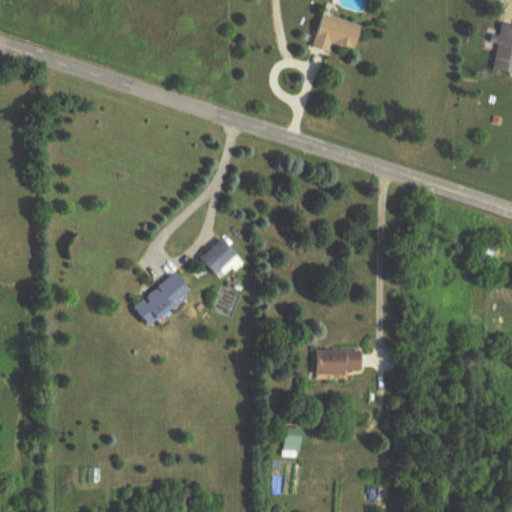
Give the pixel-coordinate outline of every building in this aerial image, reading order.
[(363,27),(322,15),(313,48),(330,53),(333,45),(356,52),(363,27)] [(511,75),(511,26),(502,25),(494,72),(511,75)] [(243,261),(222,238),(199,259),(219,282),(243,261)] [(475,260),(489,263),(492,249),(478,246),(475,260)] [(193,294),(177,273),(132,307),(149,329),(193,294)] [(316,351),(316,374),(362,374),(362,351),(316,351)] [(298,457),(299,428),(283,428),(281,457),(298,457)]
